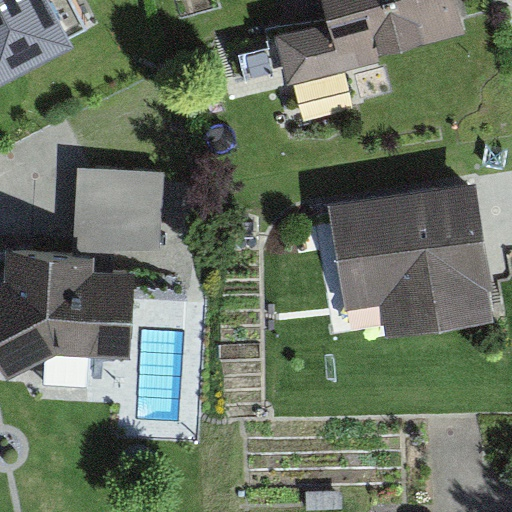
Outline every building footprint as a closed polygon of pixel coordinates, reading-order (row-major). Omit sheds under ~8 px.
[(0,0),(0,75),(91,29),(75,0),(0,0)] [(484,0),(325,0),(330,19),(279,30),(289,78),(492,35),(484,0)] [(162,173),(77,173),(78,247),(163,247),(162,173)] [(511,271),(502,173),(347,189),(359,298),(400,294),(404,329),(511,318),(511,271)] [(12,292),(0,296),(0,376),(2,381),(55,352),(133,364),(142,265),(12,256),(12,292)]
